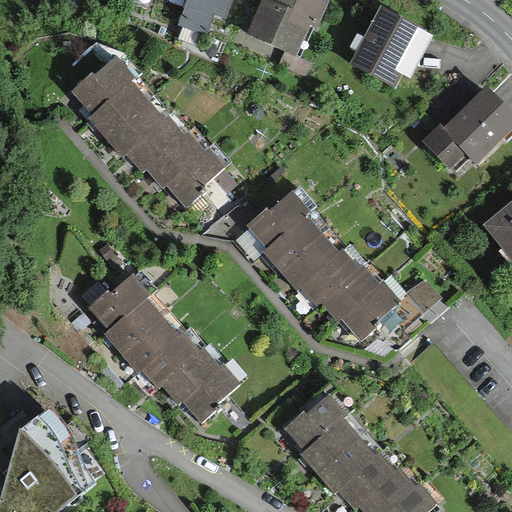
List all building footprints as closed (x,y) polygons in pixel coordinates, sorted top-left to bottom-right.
[(187,0),(190,1),(180,28),(208,38),(214,22),(224,26),(233,0),(187,0)] [(328,8),(308,0),(267,0),(249,43),(292,61),(298,48),(303,50),(311,30),(317,32),(328,8)] [(423,38),(383,17),(353,71),(394,93),(423,38)] [(132,91),(116,71),(93,91),(91,88),(73,103),(92,125),(129,93),(132,91)] [(145,112),(129,93),(92,125),(88,128),(104,147),(145,112)] [(511,136),(511,123),(486,95),(444,133),(440,128),(421,145),(447,173),(465,157),(476,170),(511,136)] [(145,112),(104,147),(121,166),(125,163),(161,132),(145,112)] [(161,132),(125,163),(141,182),(146,178),(183,147),(167,127),(161,132)] [(183,147),(146,178),(162,197),(166,193),(203,162),(187,143),(183,147)] [(208,157),(203,162),(166,193),(184,213),(204,197),(202,195),(224,177),(208,157)] [(307,219),(291,200),(268,219),(266,217),(248,232),(266,254),(304,222),(307,219)] [(511,208),(483,231),(511,267),(511,208)] [(320,241),(304,222),(266,254),(263,256),(279,275),(320,241)] [(320,241),(279,275),(296,295),(300,291),(336,260),(320,241)] [(336,260),(300,291),(316,311),(321,307),(358,275),(342,256),(336,260)] [(358,275),(321,307),(337,325),(341,321),(378,291),(362,272),(358,275)] [(161,295),(144,276),(121,295),(119,293),(102,308),(120,330),(158,298),(161,295)] [(383,286),(378,291),(341,321),(359,342),(379,325),(377,324),(399,305),(383,286)] [(173,317),(158,298),(120,330),(115,334),(130,353),(173,317)] [(173,317),(130,353),(147,372),(150,370),(190,336),(173,317)] [(190,336),(150,370),(166,389),(169,386),(209,353),(193,334),(190,336)] [(209,353),(169,386),(185,405),(189,401),(223,372),(227,369),(211,351),(209,353)] [(239,391),(223,372),(189,401),(207,422),(228,405),(226,402),(239,391)] [(344,424),(328,404),(305,424),(303,422),(285,437),(304,458),(341,427),(344,424)] [(23,430),(0,499),(0,511),(62,511),(98,484),(93,478),(101,471),(51,408),(23,430)] [(357,445),(341,427),(304,458),(300,461),(316,480),(357,445)] [(357,445),(316,480),(333,499),(337,496),(374,465),(357,445)] [(374,465),(337,496),(350,511),(357,511),(358,511),(395,480),(379,460),(374,465)] [(395,480),(358,511),(395,511),(415,495),(399,477),(395,480)] [(420,491),(415,495),(395,511),(433,511),(436,510),(420,491)]
